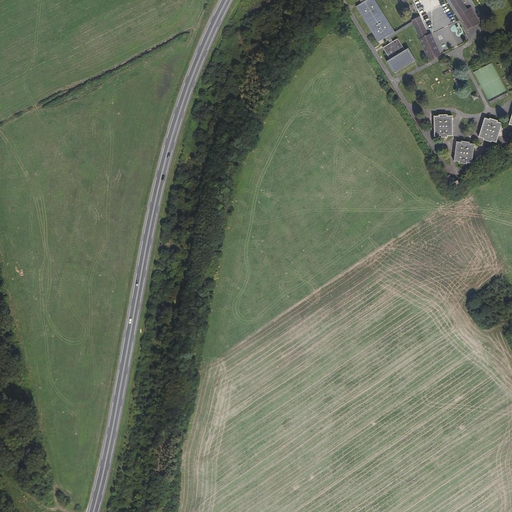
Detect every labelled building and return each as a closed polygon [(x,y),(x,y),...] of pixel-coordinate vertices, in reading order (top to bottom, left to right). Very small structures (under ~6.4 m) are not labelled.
[(352,0),(354,3),(358,0),(360,0),(363,5),(357,9),(379,44),(385,41),(387,43),(388,42),(390,45),(383,49),(391,61),(387,64),(395,77),(402,73),(400,70),(406,66),(408,69),(418,63),(410,50),(407,51),(399,39),(394,42),(391,37),(396,33),(375,0),(371,0),(368,2),(367,0),(352,0)] [(459,0),(451,0),(465,29),(477,22),(467,3),(462,4),(459,0)] [(427,34),(419,16),(409,20),(417,38),(427,34)] [(430,33),(427,34),(417,38),(427,61),(440,55),(430,33)] [(506,63),(503,57),(498,59),(501,65),(506,63)] [(492,63),(474,71),(488,103),(507,94),(492,63)] [(431,114),(431,133),(437,133),(437,134),(446,134),(446,133),(451,133),(452,115),(446,115),(446,113),(437,113),(437,115),(431,114)] [(482,117),(476,134),(483,136),(482,137),(491,140),(491,139),(496,140),(501,123),(496,121),(496,120),(488,117),(488,119),(482,117)] [(453,141),(451,160),(457,160),(457,161),(466,162),(467,161),(472,162),(473,143),(467,143),(468,141),(459,140),(459,142),(453,141)]
